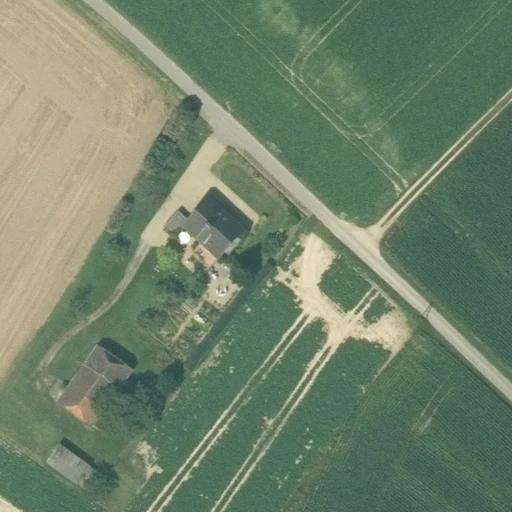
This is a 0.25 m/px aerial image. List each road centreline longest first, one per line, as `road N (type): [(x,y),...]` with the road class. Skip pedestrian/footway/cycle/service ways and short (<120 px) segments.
road 1 (unclassified): [(511,385),(93,0)]
road 2 (track): [(363,244),(511,95)]
